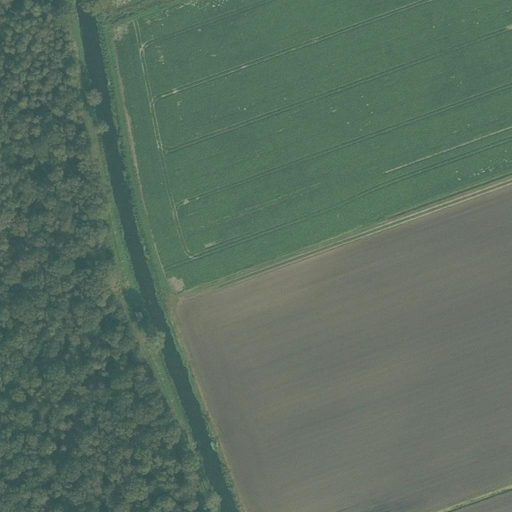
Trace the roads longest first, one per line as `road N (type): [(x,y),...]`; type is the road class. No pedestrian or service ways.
road 1 (track): [(212,511),(152,351),(135,327),(73,0)]
road 2 (track): [(511,181),(326,248)]
